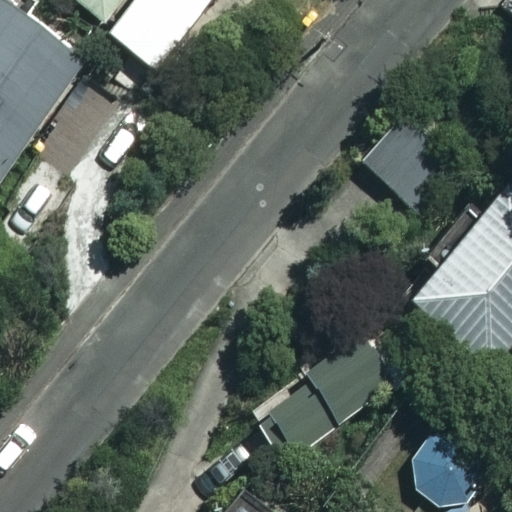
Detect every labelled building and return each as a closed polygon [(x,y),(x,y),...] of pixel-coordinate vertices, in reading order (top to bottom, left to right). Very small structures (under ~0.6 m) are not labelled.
[(0,0),(0,172),(88,50),(19,0),(0,0)] [(73,0),(156,66),(208,0),(73,0)] [(357,164),(417,219),(438,196),(444,202),(466,177),(400,117),(357,164)] [(511,341),(511,217),(486,194),(471,212),(459,202),(414,254),(427,266),(400,297),(486,372),(511,341)] [(393,381),(364,341),(281,403),(310,442),(393,381)] [(458,511),(439,491),(416,511),(458,511)]
